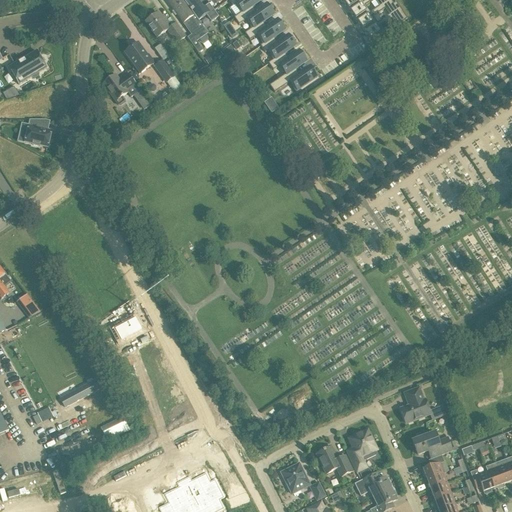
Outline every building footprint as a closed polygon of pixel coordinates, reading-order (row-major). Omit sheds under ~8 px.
[(182,0),(168,0),(167,1),(192,35),(188,38),(199,54),(203,51),(197,42),(198,41),(200,43),(203,45),(208,41),(207,38),(206,35),(208,34),(182,0)] [(182,0),(208,34),(198,21),(206,15),(211,23),(218,17),(209,4),(203,8),(197,0),(182,0)] [(228,0),(233,7),(235,5),(241,14),(234,18),(235,19),(251,8),(254,6),(261,0),(228,0)] [(345,0),(341,3),(342,3),(344,2),(346,6),(345,6),(344,7),(349,13),(367,0),(345,0)] [(367,0),(349,13),(349,14),(350,13),(351,12),(353,16),(352,17),(351,17),(356,24),(390,0),(367,0)] [(363,34),(400,8),(396,3),(394,4),(390,0),(356,24),(357,24),(358,23),(360,26),(359,27),(359,28),(363,34)] [(251,8),(235,19),(239,25),(246,21),(252,29),(245,34),(246,35),(262,23),(265,21),(274,15),(267,5),(258,11),(255,13),(251,8)] [(400,8),(363,34),(364,34),(365,33),(368,37),(366,37),(366,38),(370,45),(385,35),(380,27),(385,23),(385,24),(392,20),(396,27),(407,19),(403,12),(400,8)] [(158,14),(146,23),(157,38),(167,31),(176,44),(185,37),(176,24),(171,28),(164,17),(162,19),(158,14)] [(262,23),(246,35),(250,41),(257,36),(263,45),(261,46),(261,47),(273,39),(276,37),(285,31),(278,21),(269,27),(266,29),(262,23)] [(238,36),(229,24),(225,28),(233,39),(238,36)] [(273,39),(261,47),(265,53),(267,52),(273,61),(268,64),(269,65),(284,54),(286,52),(295,46),(289,36),(277,45),(273,39)] [(138,43),(125,53),(140,74),(155,64),(150,57),(149,58),(138,43)] [(36,52),(9,68),(19,85),(32,78),(34,79),(39,77),(39,74),(47,69),(36,52)] [(284,54),(269,65),(273,71),(280,66),(286,75),(270,86),(270,87),(294,70),(306,62),(299,52),(290,58),(288,60),(284,54)] [(208,57),(205,60),(209,66),(213,64),(208,57)] [(312,96),(359,66),(355,59),(308,90),(312,96)] [(162,61),(154,67),(166,83),(167,83),(174,93),(181,87),(174,78),(162,61)] [(294,70),(270,87),(275,93),(289,83),(296,92),(317,77),(310,68),(301,74),(298,76),(294,70)] [(116,76),(103,85),(118,106),(120,106),(125,103),(125,101),(122,98),(128,93),(127,91),(135,85),(128,75),(120,81),(116,76)] [(42,113),(52,113),(52,109),(54,109),(54,101),(52,101),(52,98),(47,98),(47,96),(35,96),(35,97),(28,97),(28,107),(5,107),(5,119),(36,120),(36,113),(37,113),(37,114),(42,114),(42,113)] [(278,110),(273,102),(266,106),(271,114),(278,110)] [(50,137),(51,132),(47,131),(49,122),(42,121),(31,121),(30,127),(23,125),(19,141),(33,145),(33,146),(39,147),(39,146),(47,148),(48,144),(49,144),(51,137),(50,137)] [(0,300),(0,301),(9,294),(4,287),(10,282),(5,275),(6,275),(0,267),(0,300)] [(16,303),(21,309),(32,302),(26,295),(16,303)] [(119,319),(105,327),(109,334),(115,330),(121,342),(142,331),(136,319),(122,326),(119,319)] [(151,367),(151,366),(157,362),(157,361),(160,360),(155,351),(152,352),(152,351),(145,355),(144,353),(131,360),(136,370),(130,373),(133,379),(137,386),(143,383),(148,381),(144,371),(151,367)] [(8,369),(0,372),(4,382),(12,379),(8,369)] [(104,376),(61,399),(65,408),(109,384),(104,376)] [(158,385),(141,394),(147,406),(152,403),(157,413),(161,411),(163,415),(171,411),(169,407),(179,402),(171,386),(163,390),(162,389),(160,390),(158,385)] [(409,406),(400,409),(406,424),(430,415),(425,400),(424,401),(419,388),(404,394),(409,406)] [(50,408),(39,413),(44,423),(55,417),(50,408)] [(0,412),(0,434),(9,430),(0,412)] [(124,418),(102,428),(109,441),(130,431),(124,418)] [(374,451),(376,450),(367,432),(350,440),(354,449),(348,452),(357,472),(366,468),(363,461),(376,454),(374,451)] [(435,433),(412,442),(418,456),(433,450),(436,458),(452,452),(447,438),(438,442),(435,433)] [(324,452),(316,455),(326,475),(337,470),(341,478),(353,472),(345,457),(338,460),(332,448),(331,448),(330,446),(323,450),(324,452)] [(431,467),(423,470),(427,480),(443,474),(440,464),(444,463),(441,457),(429,461),(431,467)] [(506,460),(496,464),(504,485),(511,481),(511,476),(507,465),(506,460)] [(485,468),(487,472),(493,489),(496,488),(497,491),(505,488),(504,485),(496,464),(485,468)] [(299,465),(281,474),(292,495),(310,486),(299,465)] [(169,503),(159,508),(160,511),(216,511),(224,508),(220,500),(224,498),(209,466),(162,490),(169,503)] [(477,471),(471,473),(477,489),(481,487),(483,493),(484,496),(491,493),(490,490),(493,489),(487,472),(478,476),(477,471)] [(376,474),(354,485),(361,497),(370,492),(373,499),(392,490),(386,478),(380,481),(376,474)] [(443,474),(427,480),(431,490),(447,484),(443,474)] [(310,487),(317,501),(326,497),(318,483),(310,487)] [(447,484),(431,490),(434,500),(451,494),(447,484)] [(377,507),(370,511),(387,511),(394,509),(391,503),(397,501),(392,490),(373,499),(377,507)] [(436,503),(433,504),(436,511),(438,511),(438,510),(455,504),(451,494),(434,500),(436,503)]
